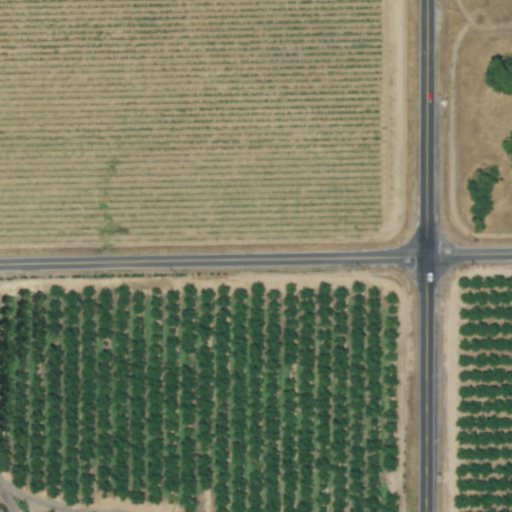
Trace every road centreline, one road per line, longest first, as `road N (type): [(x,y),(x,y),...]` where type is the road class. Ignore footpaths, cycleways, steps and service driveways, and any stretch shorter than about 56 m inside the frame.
road 1 (tertiary): [(432,0),(429,511)]
road 2 (residential): [(0,262),(431,253)]
